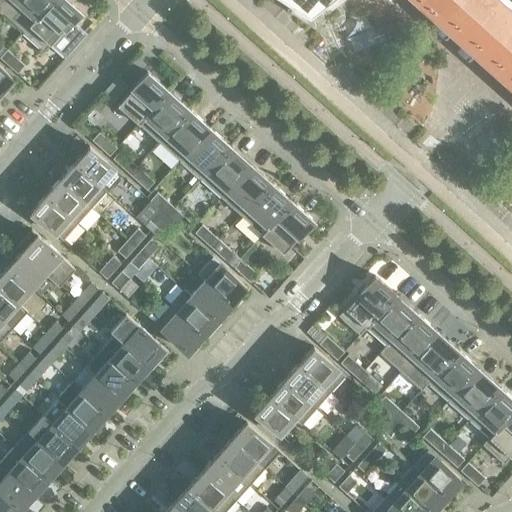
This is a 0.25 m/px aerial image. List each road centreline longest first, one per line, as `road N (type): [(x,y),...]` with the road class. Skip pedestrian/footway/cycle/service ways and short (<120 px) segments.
road 1 (residential): [(89,511),(195,391),(275,317),(296,308),(372,223)]
road 2 (residential): [(138,11),(372,223)]
road 3 (residential): [(405,186),(194,0)]
road 4 (residential): [(0,161),(138,11)]
road 5 (residential): [(372,223),(511,348)]
road 6 (residential): [(511,281),(405,186)]
